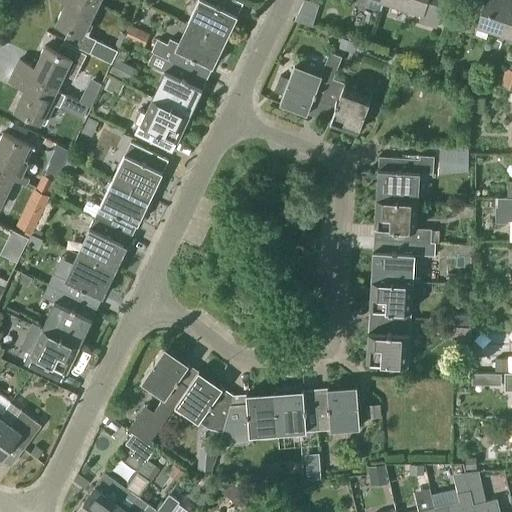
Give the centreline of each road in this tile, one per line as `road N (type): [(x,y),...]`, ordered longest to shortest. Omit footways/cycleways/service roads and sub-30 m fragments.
road 1 (residential): [(226,123),(326,159),(341,183),(340,307),(331,344),(313,360),(247,362),(144,304)]
road 2 (residential): [(37,511),(144,304)]
road 3 (residential): [(144,304),(226,123)]
road 4 (residential): [(226,123),(284,0)]
